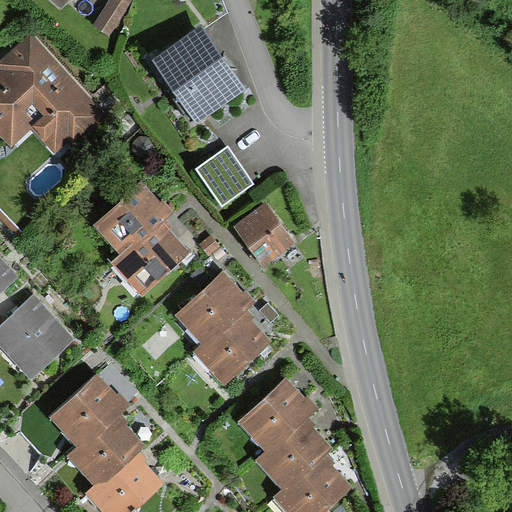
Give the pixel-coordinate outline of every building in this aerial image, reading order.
[(134,0),(109,0),(96,22),(115,33),(134,0)] [(202,17),(152,52),(197,116),(247,82),(202,17)] [(472,52),(495,65),(505,60),(510,54),(479,32),(474,40),(472,52)] [(11,74),(0,83),(0,121),(15,138),(35,120),(63,150),(102,114),(32,36),(1,64),(11,74)] [(228,142),(196,164),(222,202),(254,180),(228,142)] [(103,221),(130,251),(163,222),(175,212),(147,181),(103,221)] [(303,238),(271,200),(243,224),(275,262),(303,238)] [(130,251),(119,261),(147,292),(192,253),(163,222),(130,251)] [(0,253),(0,300),(23,278),(0,253)] [(187,313),(213,341),(244,312),(255,301),(229,273),(187,313)] [(32,297),(0,329),(0,334),(41,375),(76,341),(32,297)] [(213,341),(202,352),(232,383),(274,343),(244,312),(213,341)] [(100,374),(56,417),(86,448),(119,414),(130,405),(100,374)] [(247,422),(279,453),(310,421),(323,408),(291,377),(247,422)] [(150,444),(119,414),(86,448),(76,458),(108,488),(140,454),(150,444)] [(269,460),(291,483),(319,456),(332,443),(310,421),(279,453),(269,460)] [(139,511),(168,481),(140,454),(108,488),(99,497),(115,511),(139,511)] [(291,483),(280,494),(298,511),(327,511),(352,488),(319,456),(291,483)]
